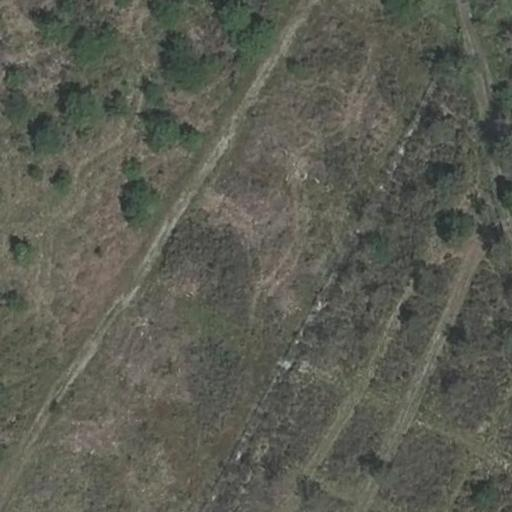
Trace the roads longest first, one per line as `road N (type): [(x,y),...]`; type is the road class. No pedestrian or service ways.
road 1 (track): [(303,0),(0,486)]
road 2 (track): [(201,511),(473,8)]
road 3 (track): [(511,193),(471,0)]
